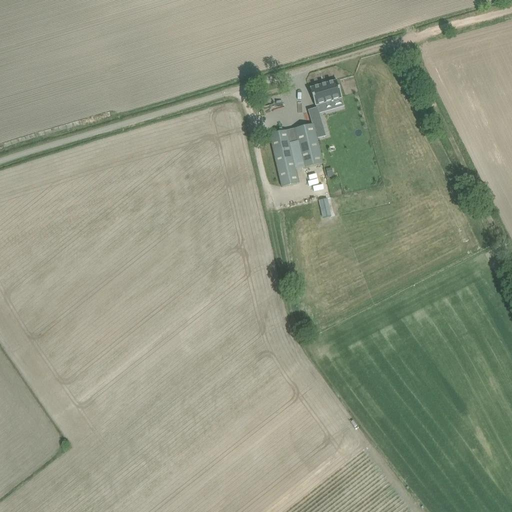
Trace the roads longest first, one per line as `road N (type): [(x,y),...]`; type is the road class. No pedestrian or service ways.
road 1 (unclassified): [(0,162),(242,88)]
road 2 (track): [(511,267),(399,43)]
road 3 (track): [(242,88),(399,43)]
